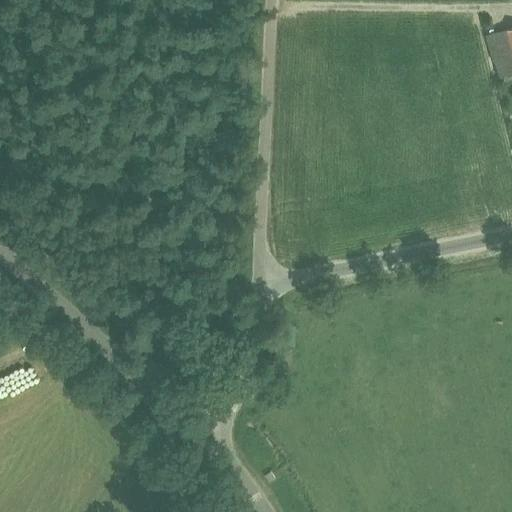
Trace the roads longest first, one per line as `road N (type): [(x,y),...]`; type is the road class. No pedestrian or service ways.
road 1 (unclassified): [(256,286),(273,0)]
road 2 (unclassified): [(210,448),(0,254)]
road 3 (unclassified): [(256,286),(511,235)]
road 4 (unclassified): [(210,448),(244,390),(256,286)]
